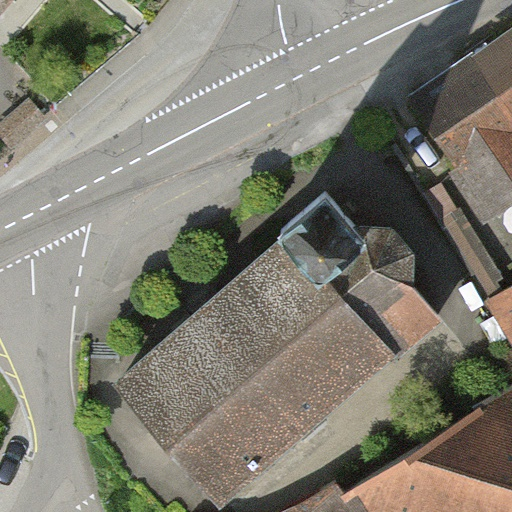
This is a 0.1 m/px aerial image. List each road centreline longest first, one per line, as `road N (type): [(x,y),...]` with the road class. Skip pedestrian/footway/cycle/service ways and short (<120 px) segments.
road 1 (residential): [(34,511),(58,444),(36,295),(35,214)]
road 2 (tertiary): [(35,214),(304,75)]
road 3 (tertiary): [(304,75),(463,0)]
